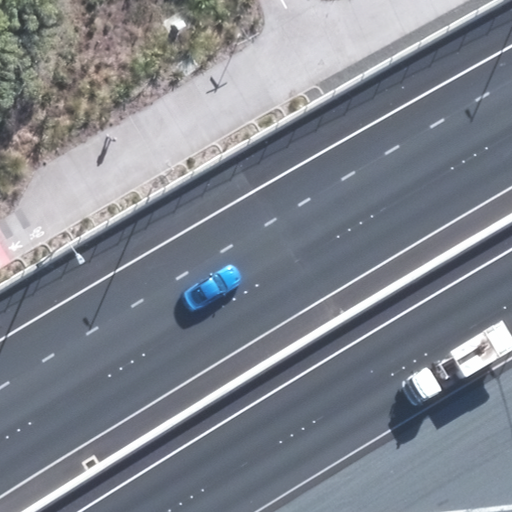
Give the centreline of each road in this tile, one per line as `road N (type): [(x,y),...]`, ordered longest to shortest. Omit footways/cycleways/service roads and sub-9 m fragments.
road 1 (motorway): [(0,446),(511,129)]
road 2 (motorway): [(511,299),(159,507)]
